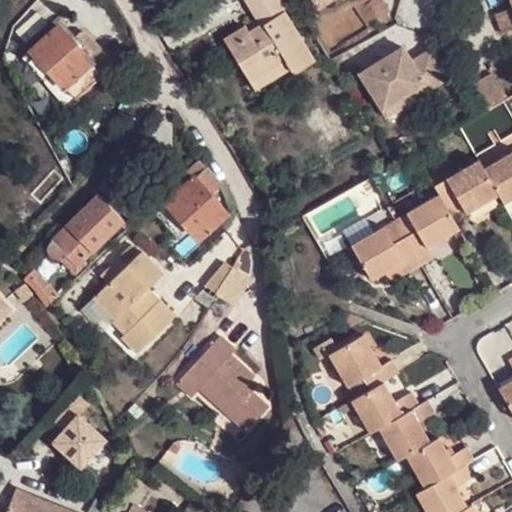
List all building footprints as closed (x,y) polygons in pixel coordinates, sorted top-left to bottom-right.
[(279,0),(245,0),(256,18),(246,24),(249,31),(262,22),(263,24),(286,10),(279,0)] [(511,5),(496,12),(503,31),(511,27),(511,5)] [(316,60),(286,10),(263,24),(262,22),(249,31),(246,24),(223,38),(255,90),(290,69),(292,71),(297,72),(316,60)] [(72,41),(58,25),(32,50),(55,74),(66,87),(92,63),(72,41)] [(102,74),(110,67),(110,66),(110,64),(111,62),(110,60),(109,58),(108,57),(107,56),(105,55),(103,54),(101,54),(100,54),(92,45),(92,43),(92,41),(92,39),(91,37),(90,36),(89,35),(88,34),(86,33),(84,33),(83,33),(81,34),(79,34),(72,41),(92,63),(102,74)] [(402,45),(359,72),(382,108),(425,82),(429,88),(447,76),(430,48),(412,60),(402,45)] [(32,50),(24,57),(46,82),(55,74),(32,50)] [(102,74),(92,63),(66,87),(77,98),(102,74)] [(46,82),(45,83),(67,107),(77,98),(66,87),(55,74),(46,82)] [(487,75),(470,85),(485,109),(502,101),(502,100),(487,75)] [(344,78),(329,87),(335,98),(350,89),(344,78)] [(425,82),(382,108),(386,115),(429,88),(425,82)] [(370,121),(361,126),(367,135),(375,130),(370,121)] [(511,152),(483,168),(499,197),(504,204),(511,199),(511,152)] [(206,168),(200,160),(189,172),(192,175),(196,179),(206,168)] [(438,193),(450,214),(465,206),(469,213),(499,197),(483,168),(480,162),(434,186),(438,193)] [(222,185),(206,168),(196,179),(210,195),(222,185)] [(139,198),(110,170),(94,186),(122,213),(139,198)] [(196,179),(192,175),(173,192),(154,209),(176,233),(186,223),(199,236),(224,213),(210,195),(196,179)] [(60,220),(64,224),(96,195),(91,189),(60,220)] [(405,236),(422,265),(435,257),(429,246),(458,230),(450,214),(438,193),(408,209),(419,228),(405,236)] [(64,224),(49,240),(49,241),(47,248),(48,256),(54,260),(60,262),(68,260),(73,266),(88,253),(122,220),(96,195),(64,224)] [(419,228),(408,209),(395,217),(405,236),(419,228)] [(343,230),(351,243),(374,229),(367,217),(343,230)] [(405,236),(395,217),(382,224),(393,243),(405,236)] [(73,266),(65,272),(71,278),(127,226),(122,220),(88,253),(73,266)] [(374,229),(351,243),(371,278),(384,271),(402,260),(409,272),(422,265),(405,236),(393,243),(382,224),(374,229)] [(103,284),(137,254),(129,246),(96,276),(103,284)] [(103,284),(92,295),(110,313),(107,316),(110,320),(118,328),(115,331),(130,347),(168,312),(153,295),(147,301),(136,289),(143,283),(158,269),(141,250),(137,254),(103,284)] [(60,262),(54,260),(64,272),(65,272),(73,266),(68,260),(60,262)] [(402,260),(384,271),(391,282),(409,272),(402,260)] [(229,268),(222,263),(191,299),(205,308),(212,294),(229,268)] [(38,267),(27,277),(30,278),(37,288),(48,278),(38,267)] [(232,305),(249,280),(229,268),(212,294),(232,305)] [(48,278),(37,288),(47,301),(58,291),(48,278)] [(15,291),(24,302),(34,294),(25,283),(15,291)] [(143,283),(136,289),(147,301),(153,295),(143,283)] [(110,313),(92,295),(81,304),(102,327),(110,320),(107,316),(110,313)] [(318,357),(327,352),(344,384),(361,375),(369,388),(382,381),(397,373),(390,359),(379,365),(361,333),(340,345),(332,334),(311,346),(318,357)] [(233,349),(218,335),(174,383),(190,397),(197,391),(243,433),(267,406),(249,391),(243,385),(248,380),(252,376),(229,355),(233,349)] [(511,365),(511,380),(499,387),(511,410),(511,357),(508,359),(511,365)] [(307,374),(309,384),(316,382),(314,372),(307,374)] [(243,385),(249,391),(254,385),(248,380),(243,385)] [(369,388),(350,399),(368,433),(376,428),(416,405),(409,391),(392,400),(382,381),(369,388)] [(416,405),(376,428),(394,461),(402,456),(428,442),(420,429),(416,423),(420,420),(432,413),(425,400),(416,405)] [(81,412),(57,441),(86,465),(110,436),(81,412)] [(428,442),(402,456),(420,488),(462,465),(471,460),(464,447),(447,455),(437,437),(428,442)] [(420,488),(412,493),(422,511),(453,511),(465,506),(455,486),(470,478),(462,465),(420,488)] [(67,511),(15,492),(7,511),(67,511)] [(114,511),(118,505),(105,498),(97,511),(114,511)] [(465,506),(453,511),(474,511),(470,503),(465,506)]
